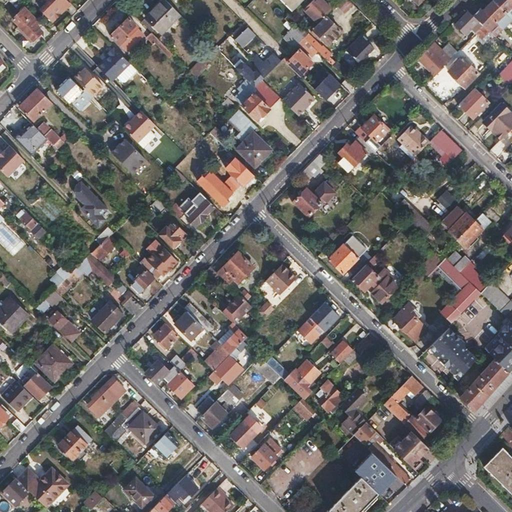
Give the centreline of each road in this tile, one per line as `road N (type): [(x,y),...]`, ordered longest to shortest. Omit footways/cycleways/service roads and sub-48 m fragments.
road 1 (residential): [(253,209),(481,430)]
road 2 (residential): [(112,353),(273,511)]
road 3 (residential): [(253,209),(112,353)]
road 4 (residential): [(392,69),(253,209)]
road 5 (residential): [(511,184),(392,69)]
road 6 (residential): [(112,353),(0,469)]
